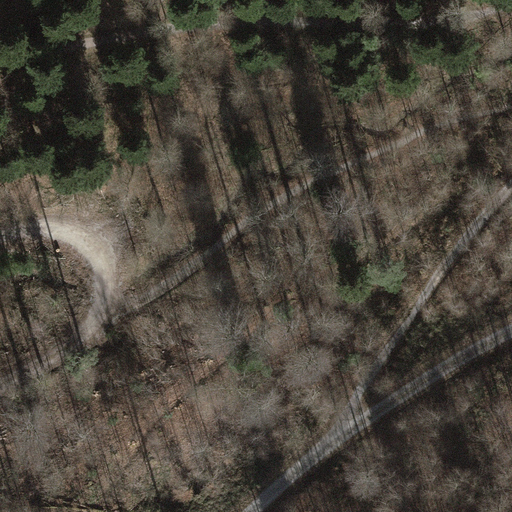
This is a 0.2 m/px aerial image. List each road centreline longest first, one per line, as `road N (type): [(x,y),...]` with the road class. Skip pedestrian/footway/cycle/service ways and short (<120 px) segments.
road 1 (track): [(0,57),(175,26),(324,24)]
road 2 (track): [(0,239),(70,228),(90,230),(106,249),(116,286),(109,310),(81,337)]
road 3 (track): [(337,439),(511,332)]
